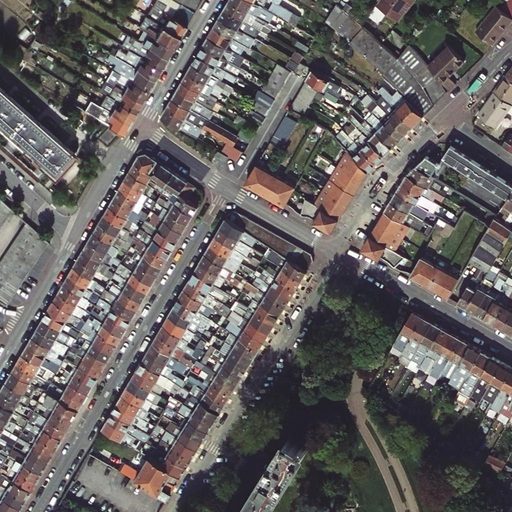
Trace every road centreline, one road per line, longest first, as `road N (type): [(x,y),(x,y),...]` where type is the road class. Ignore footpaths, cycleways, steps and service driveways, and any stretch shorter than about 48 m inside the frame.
road 1 (residential): [(37,511),(226,187)]
road 2 (residential): [(176,511),(340,252)]
road 3 (residential): [(340,252),(511,348)]
road 4 (residential): [(443,118),(385,176),(340,252)]
road 5 (residential): [(74,239),(0,368)]
road 6 (residential): [(214,0),(139,127)]
road 7 (residential): [(226,187),(340,252)]
road 8 (residential): [(139,127),(74,239)]
